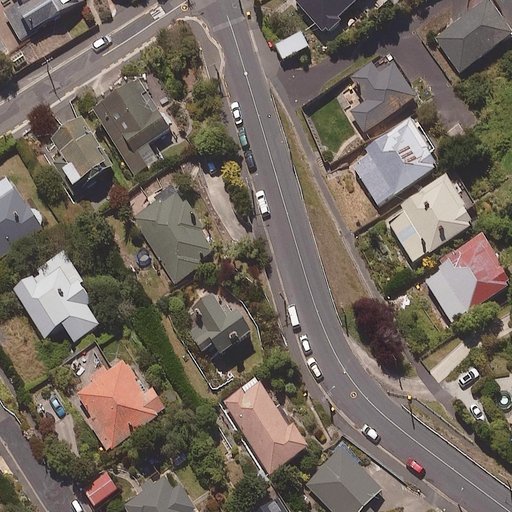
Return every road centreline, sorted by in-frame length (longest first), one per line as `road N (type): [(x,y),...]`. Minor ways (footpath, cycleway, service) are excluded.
road 1 (tertiary): [(508,511),(398,428),(329,347),(220,0)]
road 2 (residential): [(0,119),(187,0)]
